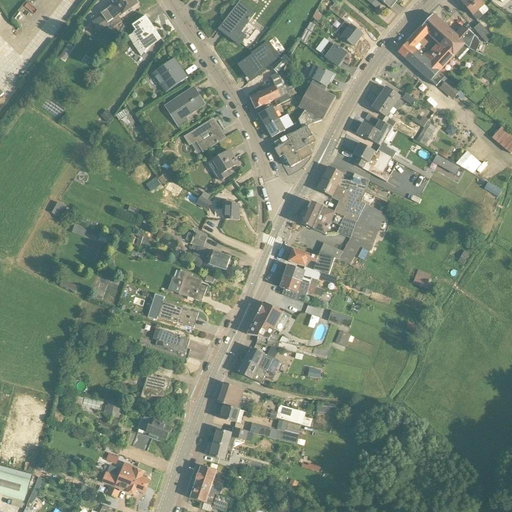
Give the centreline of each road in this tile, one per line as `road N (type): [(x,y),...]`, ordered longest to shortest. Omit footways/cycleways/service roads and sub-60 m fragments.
road 1 (secondary): [(165,511),(197,417),(290,218)]
road 2 (secondary): [(290,218),(367,74),(429,0)]
road 3 (residential): [(290,218),(171,0)]
